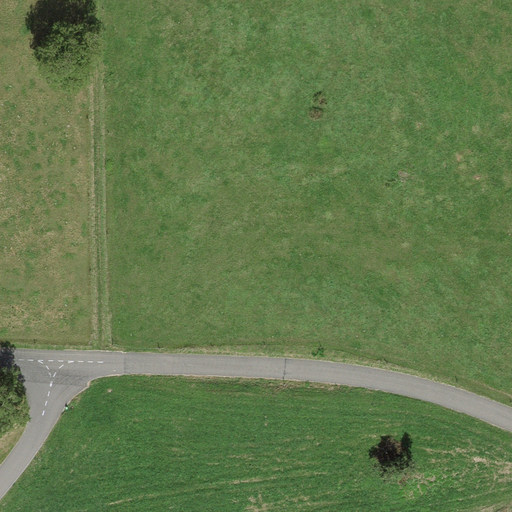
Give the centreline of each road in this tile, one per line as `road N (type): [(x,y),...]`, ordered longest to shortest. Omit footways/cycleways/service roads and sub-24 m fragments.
road 1 (unclassified): [(511,415),(357,383),(54,359)]
road 2 (residential): [(0,481),(22,457),(51,391),(54,359)]
